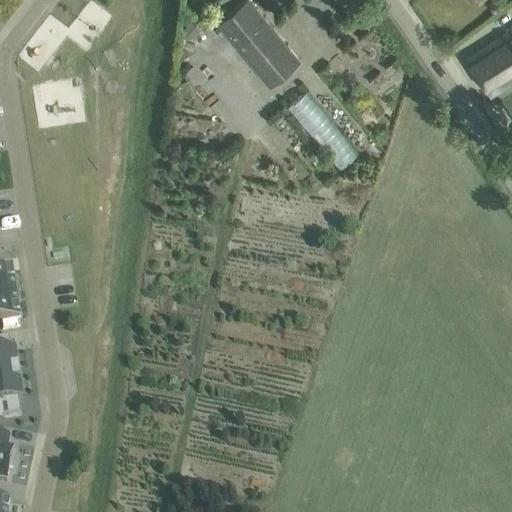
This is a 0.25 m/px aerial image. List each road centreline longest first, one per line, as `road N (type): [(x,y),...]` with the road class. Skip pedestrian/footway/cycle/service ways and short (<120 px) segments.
road 1 (residential): [(39,511),(56,417),(5,45),(41,0)]
road 2 (residential): [(511,181),(390,0)]
